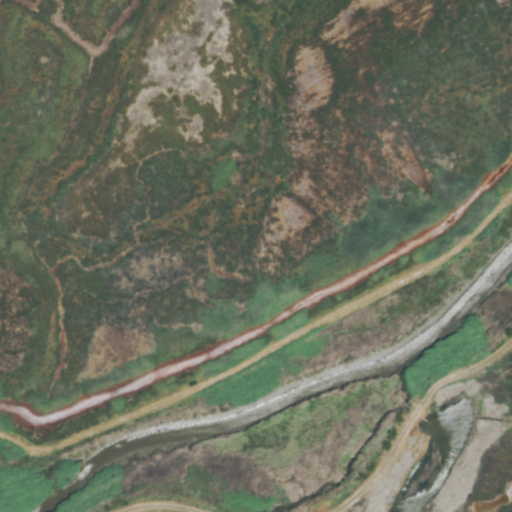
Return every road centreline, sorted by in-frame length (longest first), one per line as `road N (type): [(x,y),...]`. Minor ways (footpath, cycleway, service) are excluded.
road 1 (track): [(0,439),(38,454),(205,390),(469,249),(511,204)]
road 2 (residential): [(147,511),(366,491),(433,398),(511,342)]
